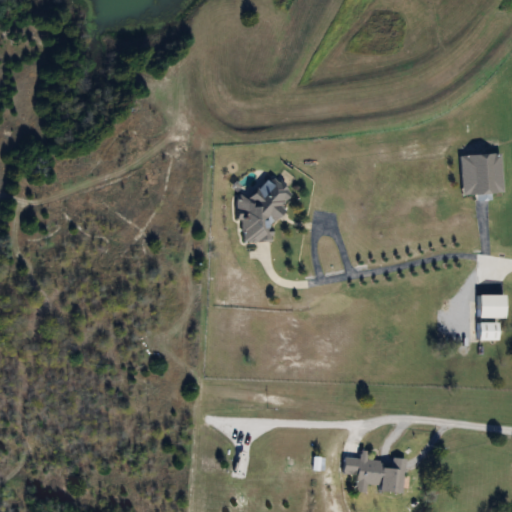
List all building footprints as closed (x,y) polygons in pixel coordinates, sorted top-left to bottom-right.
[(499,193),(498,153),(458,155),(459,195),(499,193)] [(237,242),(278,241),(276,183),(247,184),(248,197),(236,198),(237,242)] [(475,295),(475,318),(501,318),(501,295),(475,295)] [(476,340),(494,339),(494,323),(476,323),(476,340)] [(399,493),(402,459),(390,457),(389,468),(377,466),(377,460),(342,456),(341,474),(376,477),(375,491),(399,493)]
